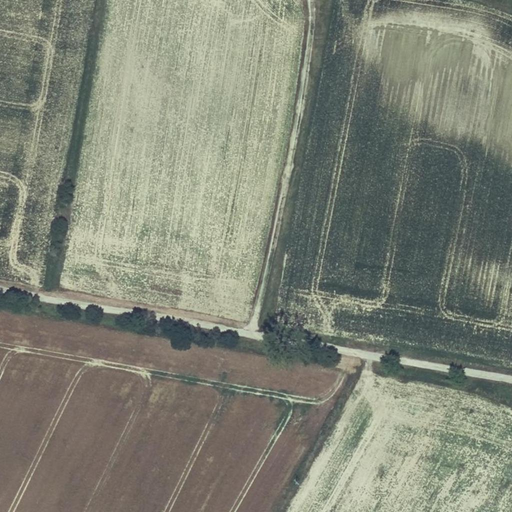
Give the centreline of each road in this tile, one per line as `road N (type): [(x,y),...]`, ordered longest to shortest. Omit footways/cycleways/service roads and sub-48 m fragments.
road 1 (track): [(0,292),(511,382)]
road 2 (track): [(251,335),(299,113),(311,0)]
